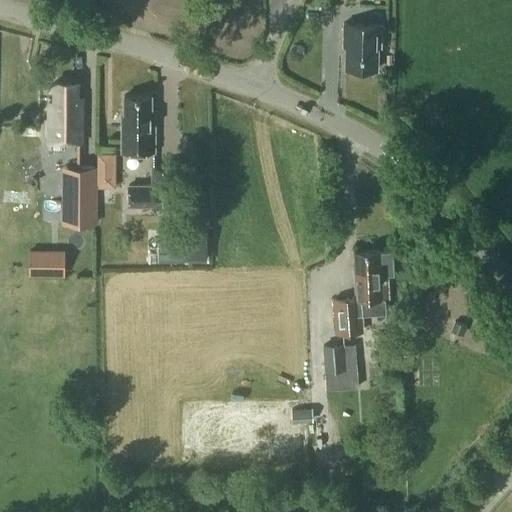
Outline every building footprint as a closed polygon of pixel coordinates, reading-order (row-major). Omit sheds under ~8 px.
[(380,45),(380,24),(343,23),(343,44),(345,44),(345,67),(376,68),(377,45),(380,45)] [(49,140),(82,141),(82,104),(77,104),(77,81),(54,81),(54,100),(49,100),(49,140)] [(121,112),(121,150),(154,150),(154,112),(150,109),(150,94),(124,94),(124,112),(121,112)] [(175,165),(152,165),(152,183),(127,183),(127,205),(152,205),(152,210),(175,210),(175,165)] [(63,185),(63,223),(95,223),(96,166),(75,166),(75,184),(63,184),(63,185)] [(65,272),(65,246),(27,245),(26,272),(65,272)] [(385,311),(385,295),(387,295),(387,273),(394,273),(393,248),(353,250),(355,295),(333,296),(334,330),(353,329),(361,329),(360,312),(385,311)] [(344,341),(321,343),(322,369),(325,369),(346,368),(344,341)] [(346,368),(325,369),(326,388),(358,386),(357,367),(346,368)]
